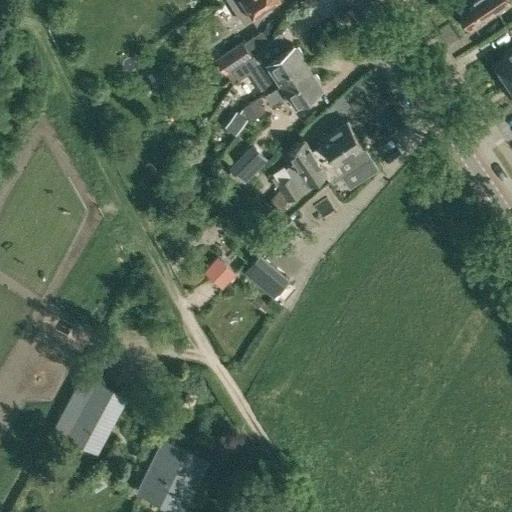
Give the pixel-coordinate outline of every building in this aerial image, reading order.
[(229,0),(243,21),(275,0),(229,0)] [(464,0),(456,6),(469,27),(497,9),(511,0),(464,0)] [(222,69),(225,74),(232,69),(252,56),(242,41),(215,59),(222,69)] [(266,42),(252,56),(232,69),(238,78),(249,71),(264,93),(307,64),(300,54),(301,51),(298,45),(294,45),(293,43),(275,56),(266,42)] [(501,72),(508,83),(511,79),(511,46),(503,52),(505,55),(492,64),(499,74),(501,72)] [(307,64),(264,93),(271,103),(288,92),(295,102),(321,85),(319,82),(320,79),(316,73),(313,73),(307,64)] [(242,107),(248,116),(250,119),(265,110),(260,103),(264,100),(260,95),(242,107)] [(224,127),(235,134),(247,117),(237,109),(224,127)] [(323,145),(314,151),(330,175),(332,178),(341,172),(349,184),(378,165),(349,119),(319,139),(323,145)] [(274,175),(279,182),(276,183),(279,189),(265,204),(278,215),(287,207),(284,204),(288,200),(287,200),(302,190),(327,174),(329,176),(330,175),(314,151),(313,152),(303,137),(286,148),(295,161),(287,167),(274,175)] [(232,167),(244,179),(267,157),(255,144),(232,167)] [(290,219),(279,232),(288,240),(299,227),(290,219)] [(242,270),(273,295),(289,276),(259,250),(242,270)] [(203,270),(222,287),(236,272),(217,254),(203,270)] [(255,294),(250,301),(257,307),(258,306),(263,300),(255,294)] [(265,312),(270,306),(263,300),(258,306),(265,312)] [(52,427),(97,451),(128,394),(83,370),(52,427)] [(139,489),(182,510),(207,459),(163,438),(139,489)]
